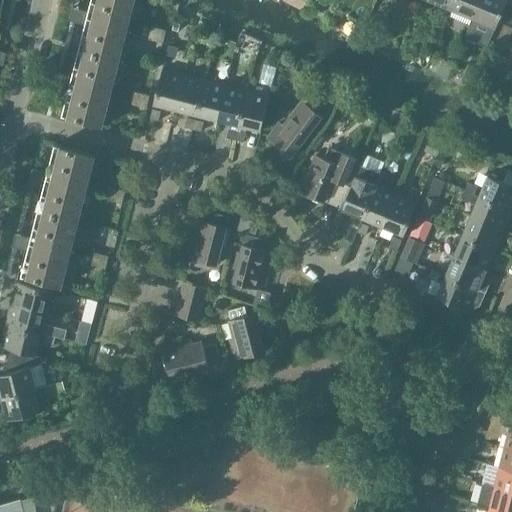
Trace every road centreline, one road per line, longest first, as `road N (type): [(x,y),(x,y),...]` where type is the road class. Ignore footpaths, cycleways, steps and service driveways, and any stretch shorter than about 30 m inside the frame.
road 1 (residential): [(511,309),(467,327),(335,282),(239,180),(168,160)]
road 2 (residential): [(112,388),(168,160)]
road 3 (residential): [(168,160),(14,120)]
road 4 (residential): [(14,120),(45,0)]
